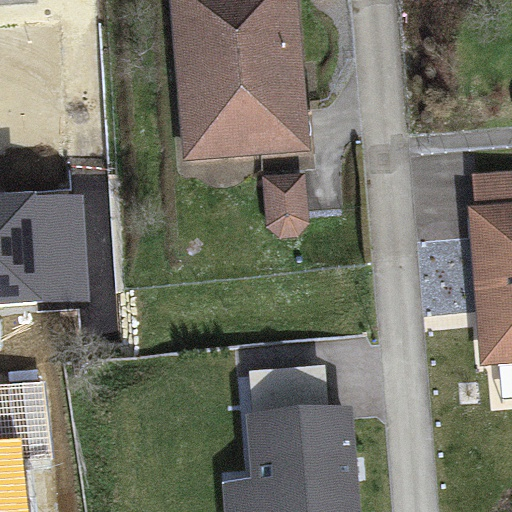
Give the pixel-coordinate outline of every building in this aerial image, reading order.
[(296,0),(169,0),(181,161),(309,151),(296,0)] [(0,22),(0,129),(68,125),(65,83),(27,86),(22,21),(0,22)] [(511,362),(511,170),(472,174),(474,203),(466,204),(479,365),(511,362)] [(304,173),(261,176),(265,226),(279,237),(297,237),(308,224),(304,173)] [(74,191),(0,195),(0,305),(44,303),(39,243),(77,240),(74,191)] [(82,300),(77,240),(39,243),(44,303),(82,300)] [(247,370),(250,411),(245,411),(250,479),(223,481),(224,511),(358,511),(351,404),(329,405),(326,364),(247,370)] [(0,511),(27,511),(22,456),(53,453),(45,379),(0,383),(0,511)]
